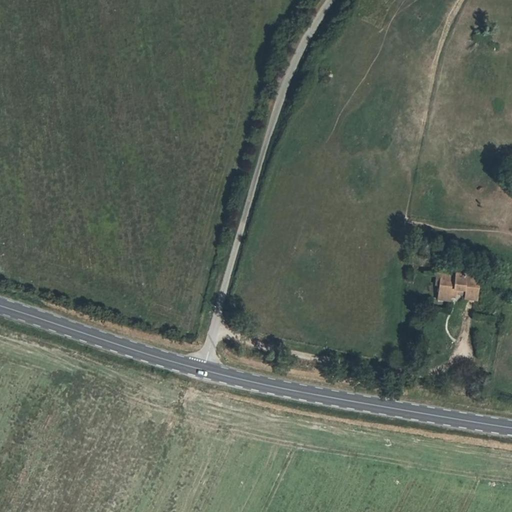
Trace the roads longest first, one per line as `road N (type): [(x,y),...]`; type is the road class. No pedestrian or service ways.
road 1 (unclassified): [(327,0),(269,126),(200,370)]
road 2 (secondary): [(200,370),(511,428)]
road 3 (secondary): [(0,310),(200,370)]
